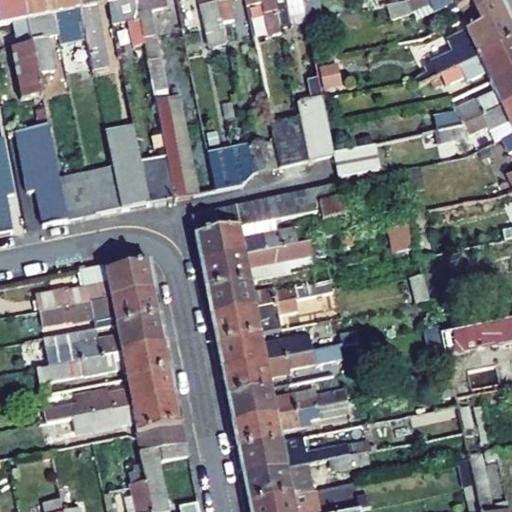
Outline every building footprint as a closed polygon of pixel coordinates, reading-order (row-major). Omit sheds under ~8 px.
[(0,0),(0,27),(12,25),(27,22),(22,0),(0,0)] [(54,73),(47,40),(58,37),(54,17),(50,0),(22,0),(27,22),(32,46),(38,76),(54,73)] [(68,36),(74,34),(82,72),(94,70),(79,0),(50,0),(54,17),(64,15),(68,36)] [(94,74),(109,71),(96,8),(108,6),(107,0),(79,0),(94,70),(94,74)] [(112,27),(128,24),(136,66),(147,64),(134,0),(107,0),(108,6),(112,27)] [(168,100),(150,14),(167,10),(165,0),(134,0),(147,64),(155,102),(168,100)] [(201,9),(209,49),(226,46),(222,26),(216,0),(198,0),(200,9),(201,9)] [(235,1),(234,0),(216,0),(222,26),(234,23),(230,2),(235,1)] [(280,31),(273,0),(245,0),(247,10),(262,6),(268,35),(272,34),(273,39),(281,38),(280,31)] [(291,28),(285,0),(273,0),(280,31),(291,28)] [(301,0),(306,23),(320,20),(316,0),(301,0)] [(390,22),(411,15),(430,6),(434,15),(447,10),(449,15),(455,12),(455,13),(460,11),(464,21),(501,4),(499,0),(416,0),(407,4),(386,8),(390,22)] [(431,82),(440,78),(511,43),(511,27),(501,4),(464,21),(462,22),(467,33),(446,42),(453,55),(423,68),(427,75),(431,82)] [(411,15),(415,24),(434,15),(430,6),(411,15)] [(27,22),(12,25),(17,49),(32,46),(27,22)] [(483,70),(490,84),(511,73),(511,43),(440,78),(446,87),(483,70)] [(32,100),(42,98),(38,76),(32,46),(17,49),(12,50),(22,102),(32,100)] [(316,72),(332,69),(330,59),(314,62),(316,72)] [(455,112),(462,128),(511,104),(511,73),(490,84),(494,93),(455,112)] [(414,82),(418,88),(431,82),(427,75),(414,82)] [(323,89),(330,87),(327,76),(320,78),(323,89)] [(307,82),(311,102),(322,100),(318,80),(307,82)] [(199,197),(179,97),(168,100),(155,102),(172,183),(176,202),(199,197)] [(32,100),(38,129),(48,127),(42,98),(32,100)] [(311,102),(298,104),(309,163),(334,159),(333,156),(322,100),(311,102)] [(511,104),(462,128),(435,134),(437,144),(438,147),(469,139),(487,130),(489,134),(509,125),(511,130),(511,104)] [(280,170),(307,164),(298,119),(270,125),(280,170)] [(511,130),(509,125),(489,134),(494,144),(511,135),(511,130)] [(36,193),(43,228),(68,224),(59,181),(48,127),(38,129),(15,134),(27,194),(36,193)] [(113,170),(121,213),(149,207),(133,127),(105,133),(113,170)] [(421,137),(423,147),(437,144),(435,134),(421,137)] [(511,135),(502,141),(510,157),(511,155),(511,174),(507,176),(511,187),(511,135)] [(6,198),(14,197),(4,144),(0,141),(0,237),(13,234),(6,198)] [(250,149),(256,175),(276,171),(271,145),(250,149)] [(339,180),(379,171),(373,147),(333,156),(334,159),(339,180)] [(208,157),(215,194),(242,188),(254,176),(248,149),(208,157)] [(87,175),(96,218),(121,213),(113,170),(87,175)] [(96,218),(87,175),(59,181),(68,224),(96,218)] [(172,183),(149,188),(152,207),(176,202),(172,183)] [(321,213),(343,208),(338,186),(191,218),(194,238),(240,229),(274,222),(321,213)] [(321,213),(323,223),(345,218),(343,208),(321,213)] [(276,233),(274,222),(240,229),(242,240),(276,233)] [(398,240),(404,239),(406,253),(416,250),(412,224),(396,227),(398,240)] [(324,231),(326,241),(350,236),(348,226),(324,231)] [(295,234),(294,230),(276,233),(242,240),(240,229),(194,238),(200,266),(297,246),(295,234)] [(306,245),(304,232),(295,234),(297,246),(306,245)] [(250,284),(248,270),(310,258),(308,244),(306,245),(297,246),(200,266),(205,293),(250,284)] [(40,315),(155,293),(149,265),(105,274),(104,268),(79,273),(82,291),(67,294),(67,292),(35,298),(39,315),(40,315)] [(428,303),(421,277),(410,279),(417,306),(428,303)] [(332,295),(330,285),(293,292),(293,291),(274,295),(273,292),(253,296),(250,284),(205,293),(211,320),(296,302),(332,295)] [(114,319),(116,328),(160,319),(155,293),(40,315),(42,329),(73,323),(74,325),(94,321),(94,323),(114,319)] [(511,299),(496,303),(500,323),(511,320),(511,299)] [(282,333),(279,318),(298,314),(296,302),(211,320),(216,346),(261,337),(279,334),(282,333)] [(482,327),(478,308),(435,317),(438,330),(441,336),(482,327)] [(49,369),(165,346),(160,319),(116,328),(44,342),(49,369)] [(511,344),(511,320),(500,323),(482,327),(441,336),(446,356),(447,360),(470,355),(470,353),(511,344)] [(438,330),(427,332),(430,341),(428,347),(431,359),(446,356),(441,336),(438,330)] [(291,342),(289,332),(282,333),(279,334),(281,344),(291,342)] [(339,350),(360,345),(358,334),(310,344),(309,338),(291,342),(281,344),(263,348),(261,337),(216,346),(221,373),(339,350)] [(37,371),(40,386),(125,370),(127,382),(171,374),(165,346),(49,369),(37,371)] [(339,350),(221,373),(227,400),(272,391),(270,380),(290,376),(289,371),(341,361),(339,350)] [(127,382),(129,392),(109,396),(108,392),(76,398),(78,408),(44,414),(46,425),(176,400),(171,374),(127,382)] [(444,402),(456,399),(452,383),(441,385),(444,402)] [(482,445),(491,444),(484,408),(511,402),(511,388),(472,396),(482,445)] [(315,397),(314,393),(274,401),(272,391),(227,400),(232,426),(347,403),(345,391),(315,397)] [(492,511),(481,456),(478,456),(465,398),(456,399),(469,461),(475,488),(479,511),(492,511)] [(52,453),(92,445),(90,433),(135,425),(138,436),(181,428),(176,400),(46,425),(52,453)] [(237,453),(282,444),(281,434),(309,429),(308,422),(350,414),(347,403),(232,426),(237,453)] [(141,455),(185,446),(181,428),(138,436),(141,455)] [(367,455),(364,443),(306,455),(305,451),(285,455),(282,444),(237,453),(243,480),(308,467),(329,462),(365,455),(367,455)] [(168,511),(159,465),(188,459),(185,446),(141,455),(144,472),(152,511),(168,511)] [(52,455),(57,486),(94,480),(89,448),(52,455)] [(483,455),(485,463),(498,459),(496,451),(483,455)] [(329,462),(331,474),(368,467),(365,455),(329,462)] [(464,490),(465,490),(475,488),(469,461),(459,463),(464,490)] [(243,480),(248,506),(313,493),(308,467),(243,480)] [(152,511),(144,472),(129,476),(131,486),(130,487),(135,511),(152,511)] [(465,490),(469,511),(479,511),(475,488),(465,490)] [(249,511),(316,511),(313,493),(248,506),(249,511)] [(360,511),(370,510),(368,499),(335,505),(336,511),(360,511)] [(62,511),(60,502),(44,505),(45,511),(62,511)]
